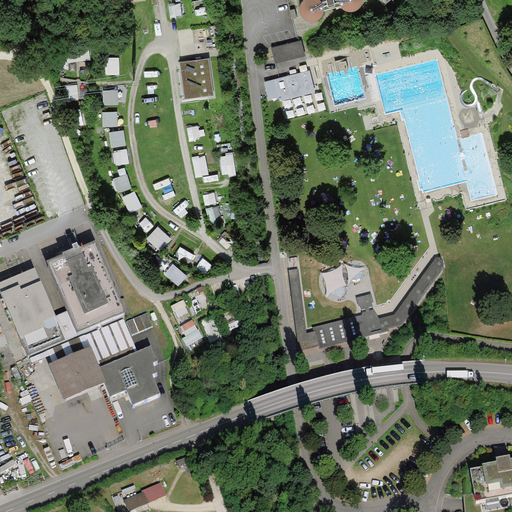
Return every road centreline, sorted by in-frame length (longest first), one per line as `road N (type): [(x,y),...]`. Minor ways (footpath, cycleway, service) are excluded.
road 1 (tertiary): [(4,511),(306,393),(430,371),(511,374)]
road 2 (track): [(18,56),(48,86),(93,210),(145,292),(173,294),(243,271)]
road 3 (track): [(277,266),(246,0)]
road 4 (residential): [(429,511),(437,474),(458,451),(511,438)]
